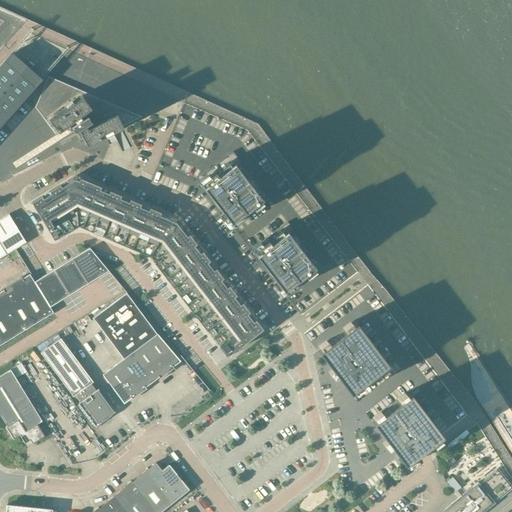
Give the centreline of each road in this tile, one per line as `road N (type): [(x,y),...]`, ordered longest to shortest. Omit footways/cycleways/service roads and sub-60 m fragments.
road 1 (residential): [(0,190),(78,157),(197,213),(293,334),(303,365),(323,461),(264,511)]
road 2 (unknown): [(62,248),(68,225),(86,214),(122,221),(155,240),(232,318),(231,341),(208,364)]
road 3 (unclassified): [(228,511),(162,436),(82,488),(0,480)]
road 4 (unknown): [(0,352),(110,283)]
